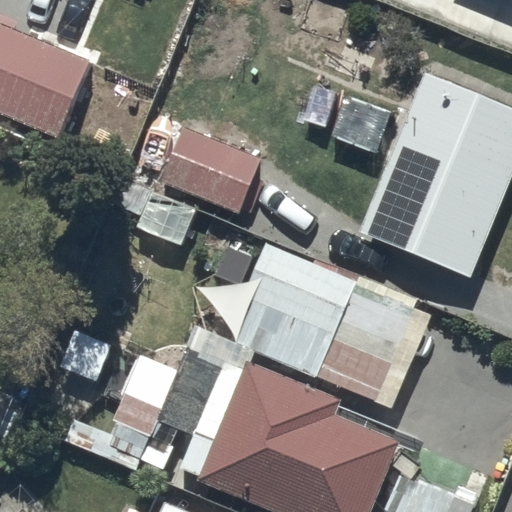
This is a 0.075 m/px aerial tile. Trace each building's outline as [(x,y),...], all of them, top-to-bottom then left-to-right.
[(0,41),(0,127),(59,152),(89,78),(0,41)] [(511,117),(427,82),(359,245),(472,292),(511,195),(511,117)] [(185,134),(161,195),(239,226),(263,164),(185,134)] [(359,291),(269,254),(246,312),(257,316),(239,361),(318,393),(359,291)] [(202,490),(200,497),(237,511),(375,511),(397,458),(333,433),(340,415),(332,412),(334,407),(232,367),(225,385),(188,371),(178,398),(143,384),(134,406),(165,418),(157,437),(195,451),(183,483),(202,490)] [(0,449),(14,416),(0,409),(0,449)] [(64,511),(63,510),(60,511),(38,511),(25,497),(6,511),(64,511)] [(199,511),(170,500),(165,511),(199,511)] [(417,511),(395,503),(391,511),(449,511),(444,509),(442,511),(417,511)]
